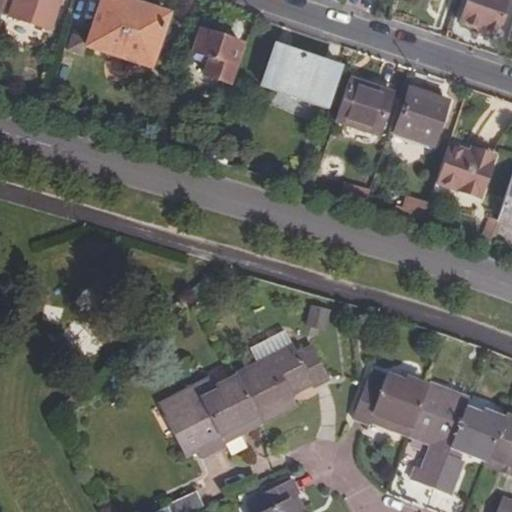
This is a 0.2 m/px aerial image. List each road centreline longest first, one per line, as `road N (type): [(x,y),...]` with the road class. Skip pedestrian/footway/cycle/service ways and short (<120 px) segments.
road 1 (residential): [(0,131),(511,287)]
road 2 (residential): [(511,80),(269,0)]
